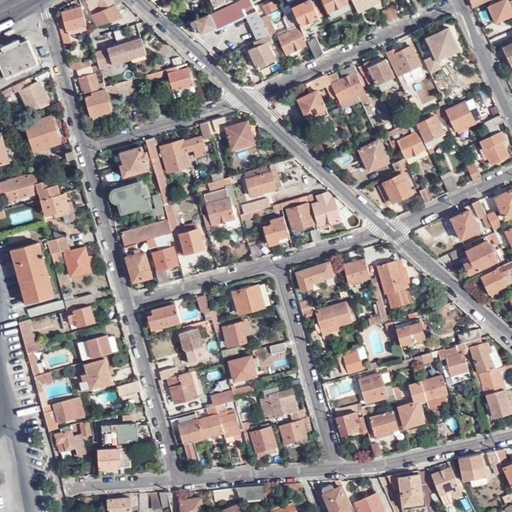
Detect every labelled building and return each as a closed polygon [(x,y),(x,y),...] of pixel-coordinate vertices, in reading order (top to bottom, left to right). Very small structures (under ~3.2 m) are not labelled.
[(79,0),(76,0),(69,3),(70,9),(82,6),(79,0)] [(87,0),(79,0),(82,6),(87,26),(88,27),(97,23),(87,0)] [(113,0),(87,0),(97,23),(98,25),(122,17),(115,4),(113,0)] [(258,40),(269,35),(265,27),(260,17),(251,0),(237,0),(191,22),(197,33),(201,31),(203,33),(216,27),(217,29),(246,15),(258,40)] [(235,0),(212,0),(217,8),(235,0)] [(297,18),(300,26),(319,17),(310,0),(308,0),(292,8),(293,11),(297,18)] [(323,0),(329,12),(348,4),(346,0),(323,0)] [(352,0),(359,13),(381,3),(379,0),(352,0)] [(412,0),(417,10),(424,6),(421,0),(412,0)] [(496,22),(511,14),(511,0),(509,2),(507,0),(501,0),(488,6),(496,22)] [(263,6),(267,14),(278,9),(274,1),(263,6)] [(348,4),(329,12),(331,17),(350,8),(348,4)] [(393,20),(399,18),(393,4),(387,6),(393,20)] [(62,11),(63,14),(67,27),(68,30),(87,26),(82,6),(70,9),(62,11)] [(387,23),(393,20),(387,6),(381,9),(387,23)] [(63,14),(56,16),(60,29),(67,27),(63,14)] [(265,27),(272,24),(267,14),(260,17),(265,27)] [(309,44),(308,41),(300,26),(297,18),(293,20),(288,22),(292,30),(278,36),(287,54),(309,44)] [(265,27),(269,35),(276,32),(272,24),(265,27)] [(87,26),(68,30),(69,35),(89,30),(88,27),(87,26)] [(89,31),(91,37),(99,34),(98,28),(89,31)] [(434,55),(424,59),(431,73),(441,68),(438,60),(459,50),(449,28),(427,38),(434,55)] [(61,32),(64,46),(71,44),(69,35),(68,30),(61,32)] [(269,46),(274,44),(269,35),(258,40),(254,42),(257,47),(249,50),(258,70),(276,61),(269,46)] [(100,68),(146,53),(141,37),(95,51),(100,68)] [(316,57),(324,53),(316,37),(308,41),(309,44),(316,57)] [(28,39),(0,50),(0,78),(38,62),(28,39)] [(511,42),(503,47),(511,65),(511,64),(511,42)] [(394,49),(386,53),(400,82),(404,90),(410,88),(404,74),(411,72),(416,81),(426,77),(412,47),(397,53),(394,49)] [(168,69),(186,64),(191,62),(179,52),(163,62),(164,70),(168,69)] [(383,56),(365,64),(368,70),(370,70),(378,85),(394,77),(383,56)] [(77,70),(79,77),(95,73),(101,71),(98,64),(92,65),(90,62),(82,64),(81,61),(69,65),(70,68),(77,70)] [(187,67),(186,64),(168,69),(175,96),(194,90),(188,66),(187,67)] [(368,70),(365,64),(360,66),(366,74),(369,81),(373,79),(368,70)] [(338,97),(340,103),(358,94),(364,91),(363,88),(358,77),(353,68),(342,73),(344,79),(340,80),(337,72),(328,76),(331,83),(338,97)] [(148,82),(150,89),(158,86),(156,80),(166,77),(164,70),(146,75),(148,82)] [(79,77),(83,92),(85,92),(100,87),(95,73),(79,77)] [(327,74),(314,81),(318,90),(325,86),(331,83),(328,76),(327,74)] [(141,84),(148,82),(146,75),(139,76),(141,84)] [(361,76),(358,77),(363,88),(366,87),(361,76)] [(108,98),(121,94),(125,93),(125,95),(137,91),(134,78),(118,83),(120,90),(107,94),(108,98)] [(28,85),(26,80),(12,87),(14,92),(18,90),(28,111),(49,101),(39,80),(28,85)] [(404,90),(400,82),(394,84),(399,96),(405,93),(404,90)] [(112,111),(108,98),(107,94),(120,90),(118,83),(105,86),(100,87),(85,92),(91,116),(112,111)] [(331,83),(325,86),(331,100),(338,97),(331,83)] [(329,113),(318,90),(299,99),(310,122),(329,113)] [(358,94),(361,99),(362,103),(368,100),(364,91),(358,94)] [(340,103),(342,107),(361,99),(358,94),(340,103)] [(479,118),(467,94),(461,97),(463,102),(447,109),(450,118),(455,129),(479,118)] [(442,113),(446,120),(450,118),(447,109),(463,102),(461,97),(445,105),(440,107),(442,113)] [(13,116),(11,112),(0,116),(0,117),(5,127),(8,125),(16,121),(13,116)] [(16,121),(24,117),(22,112),(13,116),(16,121)] [(497,124),(504,121),(501,114),(483,123),(486,130),(497,124)] [(228,127),(225,116),(213,120),(217,131),(217,132),(219,131),(228,129),(230,136),(233,147),(255,141),(249,121),(228,127)] [(425,142),(429,140),(444,133),(436,116),(417,124),(419,128),(425,142)] [(62,142),(56,125),(53,126),(49,117),(25,126),(34,152),(62,142)] [(480,121),(479,118),(455,129),(457,133),(468,129),(467,127),(480,121)] [(403,153),(405,158),(426,149),(417,129),(419,128),(417,124),(414,119),(396,127),(392,129),(396,138),(403,153)] [(213,120),(207,121),(211,132),(217,131),(213,120)] [(8,125),(10,130),(18,127),(16,121),(8,125)] [(207,121),(201,123),(204,136),(211,135),(211,132),(207,121)] [(386,123),(389,131),(392,129),(396,127),(392,121),(386,123)] [(489,136),(500,131),(497,124),(486,130),(489,136)] [(228,129),(219,131),(221,138),(230,136),(228,129)] [(370,136),(367,130),(358,134),(361,140),(370,136)] [(505,139),(501,130),(500,131),(489,136),(480,140),(491,164),(509,155),(502,141),(505,139)] [(0,163),(9,161),(1,135),(0,135),(0,163)] [(146,139),(155,172),(159,185),(165,183),(154,144),(157,143),(155,136),(146,139)] [(202,136),(183,141),(186,152),(193,150),(198,163),(209,160),(202,136)] [(183,141),(182,138),(160,145),(168,172),(190,165),(186,152),(183,141)] [(403,153),(396,138),(389,142),(392,149),(393,148),(396,157),(403,153)] [(389,161),(379,140),(359,149),(369,171),(389,161)] [(123,176),(147,168),(145,159),(149,158),(147,152),(143,153),(141,146),(120,153),(123,164),(120,165),(123,176)] [(66,152),(68,159),(75,157),(73,150),(66,152)] [(397,172),(409,166),(405,158),(393,163),(397,172)] [(281,187),(275,163),(270,164),(276,188),(281,187)] [(276,188),(270,164),(245,172),(252,195),(276,188)] [(474,180),(482,176),(476,164),(468,168),(474,180)] [(404,175),(411,171),(409,166),(397,172),(383,180),(384,184),(393,202),(413,193),(404,175)] [(224,178),(222,170),(211,173),(213,181),(224,178)] [(39,192),(40,199),(54,195),(52,185),(48,187),(46,180),(38,182),(36,172),(0,181),(0,191),(0,193),(5,191),(8,200),(39,192)] [(449,192),(457,188),(457,187),(454,182),(451,175),(443,179),(449,192)] [(224,178),(213,181),(209,182),(211,189),(231,183),(230,176),(224,178)] [(139,182),(115,188),(118,201),(121,211),(138,206),(146,204),(143,195),(147,193),(145,186),(141,187),(139,182)] [(159,185),(162,196),(164,204),(171,202),(165,183),(159,185)] [(388,205),(393,202),(384,184),(380,186),(388,205)] [(203,214),(207,228),(213,227),(212,222),(234,216),(225,187),(204,193),(209,212),(203,214)] [(426,203),(432,200),(426,187),(420,190),(426,203)] [(118,201),(115,188),(111,191),(110,195),(110,198),(112,200),(116,201),(118,201)] [(511,190),(496,198),(506,218),(511,215),(511,190)] [(328,192),(317,195),(319,201),(313,203),(318,223),(331,220),(332,225),(341,222),(335,198),(328,192)] [(67,202),(65,193),(60,194),(54,195),(40,199),(42,204),(45,215),(53,213),(53,218),(62,215),(61,211),(69,209),(67,202)] [(149,208),(151,216),(166,212),(164,204),(162,196),(156,198),(158,206),(149,208)] [(304,201),(303,196),(280,202),(282,208),(304,201)] [(244,214),(256,210),(271,205),(269,198),(242,206),(244,214)] [(479,199),(473,203),(480,218),(483,217),(488,227),(491,225),(486,215),(479,199)] [(71,201),(67,202),(69,209),(61,211),(62,215),(73,212),(71,201)] [(173,236),(178,254),(203,247),(198,228),(181,233),(180,231),(177,232),(176,228),(179,227),(178,226),(171,202),(164,204),(166,212),(168,219),(171,232),(173,236)] [(314,224),(307,203),(287,209),(293,229),(314,224)] [(241,214),(242,219),(257,214),(256,210),(244,214),(241,214)] [(479,230),(470,210),(452,219),(461,239),(479,230)] [(491,225),(494,231),(502,227),(494,211),(486,215),(491,225)] [(270,244),(290,238),(284,215),(269,220),(270,224),(264,226),(270,244)] [(122,232),(126,245),(146,239),(171,232),(168,219),(122,232)] [(181,233),(198,228),(197,222),(178,226),(179,227),(176,228),(177,232),(180,231),(181,233)] [(494,231),(490,233),(492,238),(469,249),(474,260),(465,264),(470,272),(500,258),(497,249),(494,250),(490,243),(494,241),(495,244),(499,243),(495,232),(494,231)] [(495,232),(499,243),(504,241),(499,231),(495,232)] [(146,239),(148,244),(173,236),(171,232),(146,239)] [(64,250),(71,249),(67,235),(48,240),(52,254),(64,250)] [(11,250),(26,302),(54,295),(39,242),(11,250)] [(137,249),(135,243),(124,246),(133,280),(151,276),(144,251),(141,252),(139,248),(137,249)] [(253,258),(261,256),(257,244),(249,246),(253,258)] [(172,246),(153,251),(158,269),(177,263),(172,246)] [(65,253),(64,250),(52,254),(55,265),(59,264),(58,258),(65,256),(71,277),(91,272),(89,263),(92,262),(91,256),(87,257),(84,247),(65,253)] [(370,278),(365,257),(343,264),(349,284),(370,278)] [(482,277),(490,294),(507,286),(506,284),(511,281),(511,280),(509,273),(511,271),(511,259),(498,266),(499,269),(482,277)] [(396,260),(378,265),(386,292),(387,292),(392,307),(411,301),(407,286),(403,287),(396,260)] [(332,275),(329,262),(295,271),(301,290),(312,287),(310,281),(332,275)] [(375,277),(370,278),(377,303),(379,309),(380,314),(382,321),(387,319),(386,314),(375,277)] [(263,283),(258,285),(265,306),(269,305),(263,283)] [(265,306),(258,285),(250,287),(250,285),(240,287),(241,289),(233,291),(239,313),(265,306)] [(490,294),(492,298),(509,290),(507,286),(490,294)] [(348,296),(346,290),(340,291),(341,298),(348,296)] [(197,294),(198,298),(202,313),(205,312),(208,320),(212,318),(210,311),(204,292),(197,294)] [(67,309),(94,301),(92,293),(64,301),(67,309)] [(312,298),(299,302),(301,310),(314,306),(312,298)] [(27,310),(29,317),(65,308),(63,300),(27,310)] [(351,300),(330,306),(336,325),(339,325),(356,320),(351,300)] [(454,306),(452,302),(432,307),(434,312),(454,306)] [(91,305),(95,320),(100,318),(96,304),(91,305)] [(180,322),(175,304),(153,309),(154,314),(148,316),(152,329),(180,322)] [(96,321),(95,320),(91,305),(62,313),(65,323),(71,322),(72,327),(96,321)] [(314,306),(301,310),(303,317),(316,313),(319,323),(315,324),(317,331),(321,330),(336,325),(330,306),(315,310),(314,306)] [(210,311),(212,318),(213,323),(218,321),(215,310),(210,311)] [(369,318),(371,324),(382,321),(380,314),(377,315),(369,318)] [(2,322),(8,362),(24,359),(18,319),(2,322)] [(33,329),(31,319),(19,322),(26,346),(36,343),(32,330),(33,329)] [(249,329),(247,320),(223,326),(228,346),(247,341),(244,331),(249,329)] [(399,340),(401,344),(401,345),(425,339),(420,320),(395,326),(397,333),(399,340)] [(336,325),(321,330),(323,335),(338,331),(336,325)] [(184,349),(187,350),(192,349),(195,359),(206,356),(198,327),(179,332),(184,349)] [(465,342),(481,337),(478,329),(459,335),(461,343),(465,342)] [(113,350),(109,336),(108,333),(87,339),(92,356),(113,350)] [(483,343),(481,337),(465,342),(466,349),(470,348),(479,374),(495,369),(487,350),(491,348),(488,342),(483,343)] [(92,356),(87,339),(82,341),(86,357),(92,356)] [(43,350),(41,342),(36,343),(26,346),(34,376),(40,374),(37,364),(33,352),(43,350)] [(286,350),(284,342),(270,346),(272,354),(286,350)] [(466,349),(465,342),(461,343),(457,344),(459,351),(466,349)] [(364,358),(368,357),(366,353),(364,345),(345,351),(345,354),(357,350),(360,359),(364,358)] [(439,354),(439,356),(445,355),(451,375),(468,371),(463,353),(458,355),(456,347),(449,349),(449,347),(438,350),(439,354)] [(223,357),(239,355),(238,348),(222,350),(223,357)] [(186,357),(187,361),(195,359),(192,349),(187,350),(184,349),(186,357)] [(345,351),(335,354),(338,361),(339,360),(344,359),(348,373),(367,367),(364,358),(360,359),(357,350),(345,354),(345,351)] [(432,356),(439,354),(438,350),(421,355),(423,362),(433,359),(432,356)] [(253,358),(252,355),(228,361),(233,382),(258,375),(255,367),(259,366),(257,357),(253,358)] [(416,364),(423,362),(421,355),(414,357),(415,361),(416,364)] [(167,363),(168,367),(187,361),(186,357),(167,363)] [(414,357),(386,365),(387,369),(415,361),(414,357)] [(88,372),(82,374),(83,380),(79,381),(82,390),(92,387),(101,384),(102,389),(112,386),(109,373),(108,367),(105,358),(85,364),(88,372)] [(344,359),(339,360),(343,375),(348,373),(344,359)] [(370,363),(371,369),(379,367),(377,361),(370,363)] [(506,374),(504,366),(498,368),(505,389),(511,387),(506,374)] [(159,371),(161,379),(168,377),(176,375),(174,367),(159,371)] [(498,368),(495,369),(479,374),(474,375),(477,387),(482,385),(486,395),(505,389),(498,368)] [(194,370),(190,371),(196,394),(201,393),(194,370)] [(50,371),(40,374),(34,376),(39,391),(43,390),(42,385),(53,381),(50,371)] [(176,375),(168,377),(174,402),(197,396),(196,394),(190,371),(176,375)] [(366,402),(384,397),(386,396),(384,385),(380,373),(359,378),(366,402)] [(83,380),(82,374),(74,376),(78,391),(82,390),(79,381),(83,380)] [(426,401),(427,406),(446,401),(445,395),(447,394),(441,374),(420,381),(421,382),(426,401)] [(140,391),(137,380),(123,384),(126,395),(140,391)] [(419,402),(426,401),(421,382),(408,386),(413,404),(419,402)] [(386,402),(395,399),(392,388),(391,383),(388,384),(384,385),(386,396),(384,397),(386,402)] [(126,395),(123,384),(116,386),(119,397),(126,395)] [(231,385),(232,390),(234,396),(255,391),(254,385),(236,390),(235,384),(231,385)] [(477,387),(480,397),(486,395),(482,385),(477,387)] [(392,388),(395,399),(402,398),(399,386),(392,388)] [(298,410),(291,388),(267,395),(267,396),(259,398),(264,417),(267,416),(268,418),(289,412),(291,419),(305,415),(303,408),(298,410)] [(511,411),(511,408),(505,389),(486,395),(494,417),(511,411)] [(48,404),(43,390),(39,391),(43,406),(48,404)] [(211,396),(214,405),(215,405),(224,402),(235,399),(234,396),(232,390),(211,396)] [(51,404),(48,404),(43,406),(50,430),(59,428),(57,423),(86,415),(81,396),(55,403),(57,409),(53,410),(51,404)] [(197,396),(174,402),(176,408),(198,402),(197,396)] [(224,402),(215,405),(223,433),(224,435),(232,433),(233,436),(241,433),(234,409),(227,411),(224,402)] [(424,422),(419,402),(413,404),(400,408),(405,427),(424,422)] [(335,408),(336,416),(359,410),(357,404),(344,407),(335,408)] [(214,405),(211,406),(214,414),(197,419),(203,439),(223,433),(215,405),(214,405)] [(342,435),(367,428),(362,413),(361,409),(359,410),(336,416),(342,435)] [(398,429),(392,410),(370,416),(375,435),(398,429)] [(203,439),(197,419),(196,413),(193,414),(194,420),(179,424),(184,444),(194,441),(203,439)] [(193,414),(177,418),(179,424),(194,420),(193,414)] [(309,422),(307,417),(279,425),(285,443),(308,436),(305,423),(309,422)] [(482,433),(490,431),(487,418),(478,421),(482,433)] [(92,433),(89,420),(80,422),(83,433),(73,435),(70,425),(61,427),(62,432),(55,434),(60,451),(77,447),(79,454),(87,452),(83,436),(92,433)] [(105,444),(140,441),(139,424),(138,424),(126,424),(104,425),(105,444)] [(259,458),(267,455),(265,450),(276,447),(270,426),(251,432),(259,458)] [(194,441),(184,444),(189,462),(199,459),(194,441)] [(374,457),(382,455),(378,442),(371,444),(374,457)] [(100,467),(123,466),(132,466),(131,444),(118,444),(118,447),(99,449),(100,467)] [(265,450),(267,455),(278,452),(276,447),(265,450)] [(511,462),(509,464),(503,447),(496,449),(500,466),(502,466),(504,465),(511,484),(511,462)] [(500,466),(496,449),(486,451),(491,468),(500,466)] [(459,457),(463,479),(470,478),(472,485),(486,482),(481,453),(459,457)] [(101,475),(123,473),(123,466),(100,467),(101,475)] [(431,474),(440,495),(444,502),(447,511),(452,509),(449,502),(452,501),(449,495),(452,493),(454,497),(463,493),(451,466),(431,474)] [(399,477),(398,473),(387,475),(399,503),(403,502),(403,504),(423,501),(422,491),(420,475),(419,474),(399,477)] [(424,474),(420,475),(422,491),(430,490),(429,480),(425,480),(424,474)] [(329,507),(330,511),(349,511),(352,511),(340,485),(333,488),(331,484),(329,483),(322,486),(321,489),(329,507)] [(262,495),(261,485),(235,487),(238,494),(240,498),(262,495)] [(238,494),(235,487),(214,490),(213,490),(217,499),(238,494)] [(150,493),(151,509),(170,508),(168,492),(150,493)] [(385,511),(377,492),(356,501),(360,511),(385,511)] [(131,511),(130,493),(106,494),(108,511),(131,511)] [(204,511),(202,496),(180,499),(181,511),(204,511)] [(246,511),(244,507),(242,502),(222,510),(222,511),(246,511)] [(297,511),(293,503),(283,507),(282,505),(271,509),(272,511),(270,511),(297,511)]
